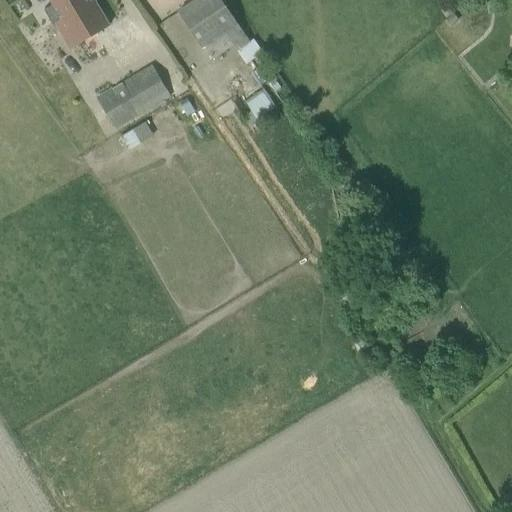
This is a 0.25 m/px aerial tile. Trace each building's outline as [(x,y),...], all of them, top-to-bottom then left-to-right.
[(50,0),(53,4),(43,10),(49,20),(52,25),(56,23),(71,49),(96,33),(109,26),(92,0),(89,2),(87,0),(50,0)] [(195,0),(177,12),(203,50),(205,48),(213,60),(233,46),(245,64),(263,52),(253,38),(249,42),(220,0),(195,0)] [(453,14),(445,20),(451,27),(458,21),(453,14)] [(96,99),(114,129),(169,96),(151,66),(96,99)] [(263,90),(245,103),(258,121),(275,108),(263,90)] [(131,130),(119,137),(127,149),(139,142),(131,130)]
